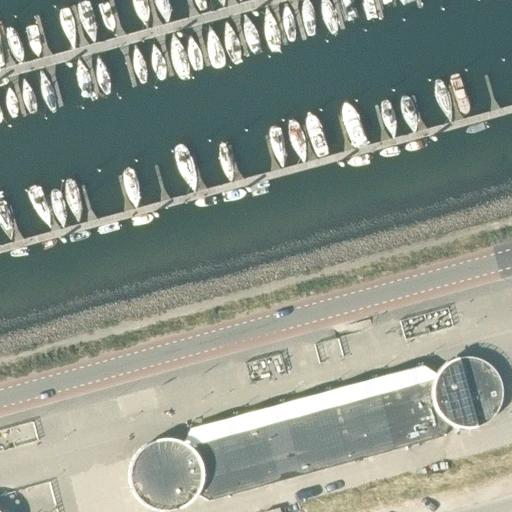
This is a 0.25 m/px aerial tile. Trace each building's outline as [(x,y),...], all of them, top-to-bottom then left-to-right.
[(493,373),(490,370),(489,368),(487,367),(484,364),(480,362),(475,360),(473,359),(471,359),(469,358),(466,358),(464,358),(462,358),(457,359),(455,359),(451,360),(446,362),(444,364),(441,366),(439,368),(437,370),(435,373),(434,375),(432,378),(424,380),(440,438),(446,426),(450,428),(452,428),(457,430),(459,430),(463,430),(465,430),(468,430),(472,429),(474,429),(478,427),(482,425),(486,423),(487,421),(491,418),(492,417),(493,415),(496,411),(497,409),(498,405),(499,403),(499,401),(500,398),(500,396),(500,394),(500,390),(499,387),(499,385),(497,381),(497,379),(496,377),(494,375),(493,373)] [(440,438),(424,380),(377,393),(393,451),(440,438)] [(370,457),(393,451),(377,393),(354,399),(370,457)] [(346,464),(370,457),(354,399),(330,406),(346,464)] [(300,476),(346,464),(330,406),(284,418),(300,476)] [(276,483),(300,476),(284,418),(260,425),(276,483)] [(206,502),(276,483),(260,425),(190,444),(206,502)] [(190,444),(182,446),(180,445),(178,444),(174,442),(170,441),(165,441),(163,440),(161,441),(156,441),(152,442),(148,444),(146,445),(142,447),(139,450),(136,453),(133,457),(132,459),(131,461),(130,463),(129,465),(128,467),(128,469),(127,474),(127,476),(127,478),(127,480),(128,482),(128,485),(129,487),(129,489),(131,493),(132,495),(135,498),(137,502),(141,505),(142,506),(146,508),(148,509),(150,510),(154,511),(157,511),(168,511),(170,511),(172,511),(175,510),(177,510),(179,509),(182,507),(184,506),(186,503),(189,500),(191,497),(192,495),(206,502),(190,444)]
